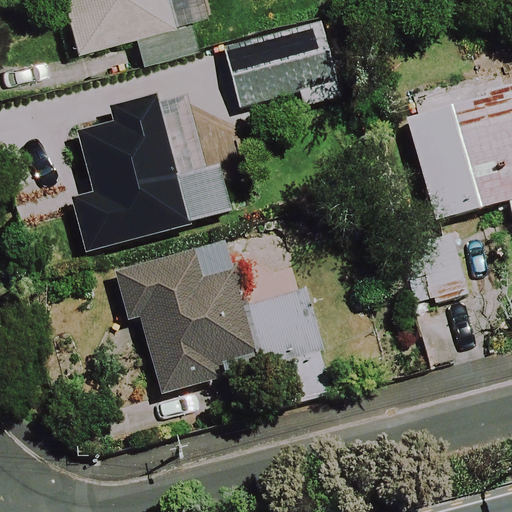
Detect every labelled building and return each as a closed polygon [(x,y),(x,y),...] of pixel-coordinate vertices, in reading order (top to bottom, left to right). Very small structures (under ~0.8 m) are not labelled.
[(164,34),(155,0),(54,0),(70,58),(164,34)] [(331,95),(319,34),(223,53),(235,114),(331,95)] [(501,211),(505,227),(511,225),(511,99),(403,130),(431,231),(501,211)] [(222,221),(188,109),(114,131),(120,150),(79,162),(90,200),(68,207),(85,262),(222,221)] [(466,301),(448,239),(399,253),(417,315),(466,301)] [(241,314),(222,250),(113,282),(127,330),(136,327),(159,403),(254,375),(267,419),(331,401),(301,297),(241,314)]
